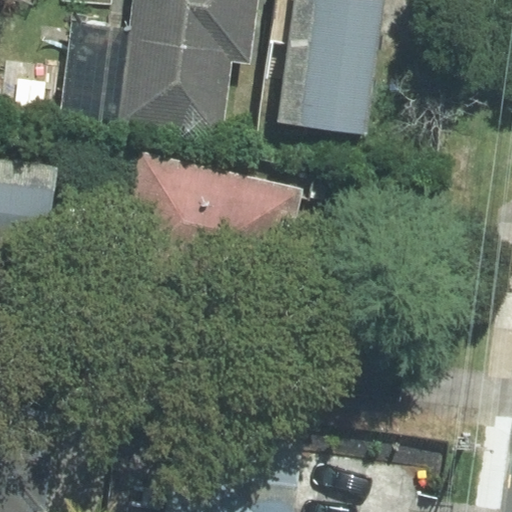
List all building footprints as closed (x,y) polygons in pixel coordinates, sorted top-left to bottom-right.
[(259,0),(136,0),(133,31),(78,25),(67,115),(223,134),(232,62),(252,64),(259,0)] [(383,0),(296,0),(283,123),(368,133),(383,0)] [(57,152),(0,147),(0,242),(50,246),(57,152)] [(304,189),(144,155),(121,262),(281,297),(304,189)] [(0,511),(34,511),(46,432),(0,424),(0,511)] [(180,431),(169,511),(294,511),(303,446),(180,431)]
